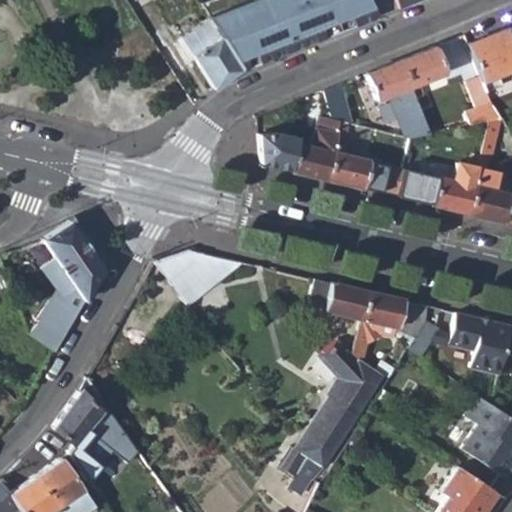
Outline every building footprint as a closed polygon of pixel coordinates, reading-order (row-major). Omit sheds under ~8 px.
[(181,0),(192,16),(202,10),(198,4),(195,0),(181,0)] [(315,38),(375,15),(366,0),(207,0),(198,4),(202,10),(220,37),(240,69),(242,67),(250,65),(315,38)] [(366,0),(375,15),(410,0),(366,0)] [(179,39),(212,88),(240,69),(220,37),(210,43),(199,26),(179,39)] [(478,74),(480,79),(511,66),(511,45),(504,27),(465,41),(478,74)] [(398,59),(413,97),(421,94),(416,81),(443,71),(433,44),(398,59)] [(405,140),(409,140),(428,135),(413,97),(398,59),(365,72),(375,98),(388,93),(405,140)] [(464,111),(468,124),(475,122),(487,119),(498,116),(488,98),(480,79),(478,74),(465,79),(475,107),(464,111)] [(349,124),(351,125),(338,82),(320,90),(327,107),(332,119),(337,121),(349,124)] [(332,119),(327,107),(317,112),(309,148),(255,135),(258,164),(324,180),(337,121),(332,119)] [(465,213),(511,224),(511,195),(508,195),(510,187),(499,170),(484,167),(486,154),(489,155),(498,116),(487,119),(465,213)] [(419,202),(465,213),(487,119),(475,122),(467,155),(456,153),(449,182),(434,179),(433,184),(423,182),(419,202)] [(324,180),(370,190),(375,170),(367,167),(368,163),(341,156),(349,124),(337,121),(324,180)] [(378,193),(394,196),(401,171),(401,170),(385,166),(378,193)] [(394,196),(410,200),(416,175),(401,171),(394,196)] [(34,338),(54,351),(102,270),(66,221),(37,242),(51,261),(38,272),(54,294),(38,321),(43,324),(34,338)] [(187,305),(245,261),(189,247),(153,261),(187,305)] [(337,339),(351,353),(358,320),(366,290),(314,277),(308,305),(314,311),(346,318),(337,339)] [(366,290),(358,320),(409,332),(426,305),(366,290)] [(455,311),(448,332),(445,343),(474,350),(470,368),(498,375),(511,325),(455,311)] [(404,349),(418,358),(430,339),(435,330),(423,321),(404,349)] [(430,339),(445,343),(448,332),(435,330),(430,339)] [(340,377),(287,442),(308,459),(296,473),(307,483),(321,468),(380,377),(351,353),(337,339),(336,338),(319,355),(340,377)] [(50,426),(71,442),(103,401),(85,376),(77,391),(50,426)] [(460,451),(502,482),(511,467),(511,462),(509,461),(511,456),(511,423),(475,398),(461,419),(475,428),(460,451)] [(275,457),(296,473),(308,459),(287,442),(275,457)] [(60,459),(34,478),(57,511),(86,511),(92,508),(60,459)] [(482,511),(495,493),(455,466),(439,491),(446,497),(435,511),(482,511)] [(307,483),(296,473),(278,497),(287,505),(307,483)] [(57,511),(34,478),(8,495),(19,511),(57,511)] [(0,511),(19,511),(8,495),(0,482),(0,511)]
